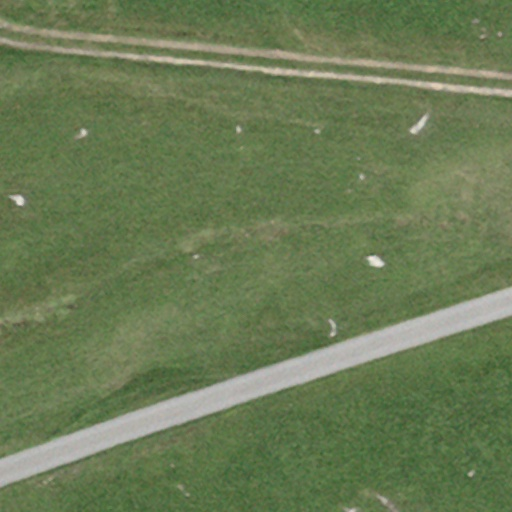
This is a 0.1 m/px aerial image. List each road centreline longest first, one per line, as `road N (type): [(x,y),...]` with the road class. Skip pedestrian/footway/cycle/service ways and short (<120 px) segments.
road 1 (unclassified): [(0,477),(345,354),(511,304)]
road 2 (track): [(0,31),(511,85)]
